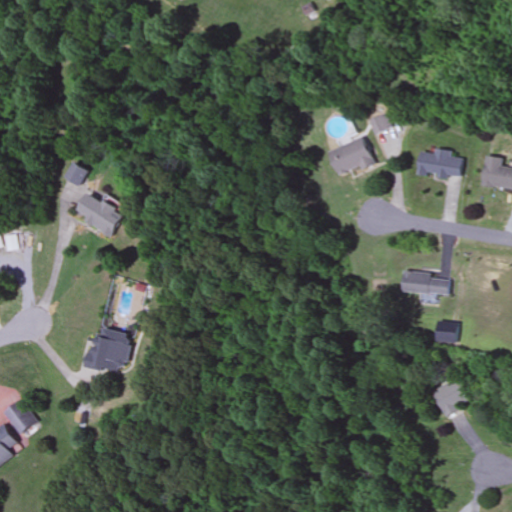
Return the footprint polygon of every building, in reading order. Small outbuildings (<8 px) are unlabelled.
[(376,133),(391,128),(387,116),(372,122),(376,133)] [(375,164),(366,138),(331,151),(341,177),(375,164)] [(463,177),(464,159),(453,158),(454,152),(422,150),(421,175),(463,177)] [(511,167),(504,167),(505,159),(488,157),(485,186),(511,189),(511,167)] [(69,177),(83,186),(91,172),(78,163),(69,177)] [(116,237),(130,214),(93,192),(79,215),(116,237)] [(451,276),(405,272),(403,291),(449,296),(451,276)] [(91,369),(128,378),(137,336),(101,327),(91,369)] [(461,406),(472,401),(462,378),(435,391),(448,419),(464,412),(461,406)] [(18,435),(38,425),(26,400),(6,410),(18,435)] [(0,466),(24,451),(8,426),(0,430),(0,466)]
